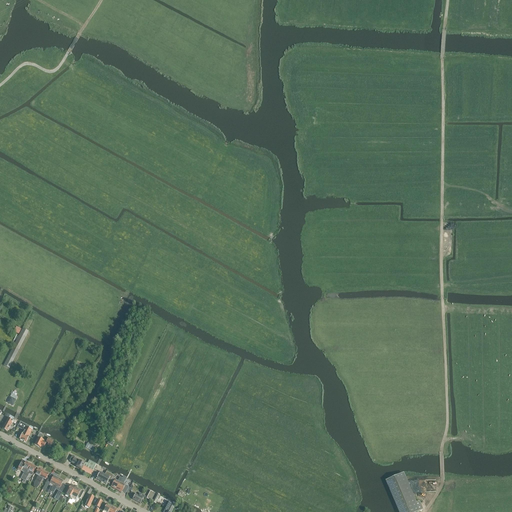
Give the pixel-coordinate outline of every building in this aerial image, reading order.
[(11,344),(14,345),(3,365),(9,368),(29,331),(23,328),(19,336),(16,335),(11,344)] [(7,402),(13,406),(16,400),(17,397),(11,394),(7,402)] [(8,418),(2,429),(7,432),(10,425),(11,426),(12,423),(12,422),(12,421),(8,418)] [(20,422),(17,428),(24,431),(20,439),(26,442),(32,430),(29,429),(30,427),(20,422)] [(46,443),(43,442),(44,441),(40,439),(42,435),(39,434),(37,437),(38,438),(34,445),(37,446),(37,447),(38,448),(39,447),(40,448),(41,446),(44,447),(46,443)] [(85,447),(93,453),(98,445),(90,440),(85,447)] [(58,453),(62,455),(66,448),(62,446),(58,453)] [(77,466),(76,466),(76,467),(81,470),(91,475),(92,472),(96,464),(89,460),(87,465),(85,464),(74,458),(75,457),(72,456),(69,461),(72,462),(72,463),(77,466)] [(23,480),(31,465),(26,462),(25,464),(22,462),(19,468),(22,469),(23,468),(26,469),(21,479),(23,480)] [(36,468),(31,465),(23,480),(26,481),(29,475),(32,476),(36,468)] [(34,487),(36,488),(39,480),(43,471),(38,469),(35,474),(38,476),(34,484),(34,487)] [(49,474),(43,471),(39,480),(36,488),(37,488),(39,486),(43,478),(46,480),(49,474)] [(100,472),(96,479),(106,484),(107,484),(109,485),(114,476),(106,471),(105,475),(100,472)] [(386,480),(399,511),(418,511),(423,510),(419,501),(415,503),(403,473),(386,480)] [(59,479),(53,476),(50,483),(53,485),(52,487),(51,487),(48,493),(50,494),(51,494),(59,479)] [(113,483),(111,487),(116,490),(120,483),(122,479),(120,477),(118,482),(115,480),(113,479),(111,482),(113,483)] [(59,479),(51,494),(53,495),(55,492),(55,491),(57,487),(60,488),(64,481),(59,479)] [(120,483),(116,490),(121,493),(125,486),(120,483)] [(68,499),(70,500),(76,488),(71,485),(69,488),(66,495),(69,497),(68,499)] [(76,488),(70,500),(72,501),(72,500),(75,501),(77,497),(80,499),(84,492),(81,491),(76,488)] [(155,493),(150,491),(146,498),(151,501),(155,493)] [(133,499),(140,504),(144,496),(140,493),(138,496),(135,494),(133,499)] [(85,506),(89,508),(94,497),(90,495),(85,506)] [(102,502),(98,500),(95,506),(97,508),(97,509),(96,508),(94,511),(97,511),(99,508),(102,502)] [(171,511),(176,505),(169,502),(167,501),(165,505),(167,506),(163,511),(171,511)]
